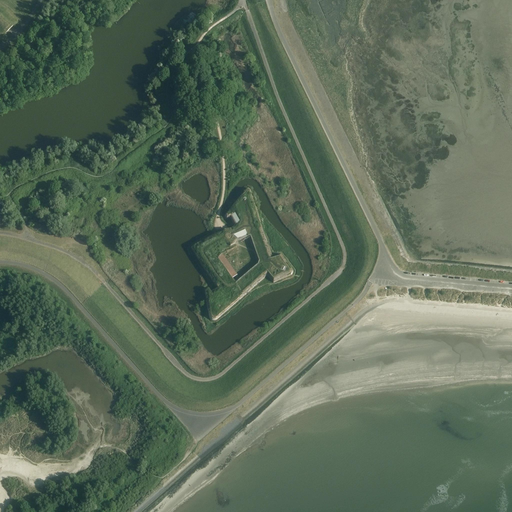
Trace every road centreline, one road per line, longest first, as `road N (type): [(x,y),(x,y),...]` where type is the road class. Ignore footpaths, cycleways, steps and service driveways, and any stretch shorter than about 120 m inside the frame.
road 1 (unclassified): [(0,234),(58,248),(94,272),(189,376),(202,379),(220,373),(345,266),(345,243),(242,0)]
road 2 (unclassified): [(382,241),(268,1)]
road 3 (unclassified): [(511,287),(400,274),(382,241)]
